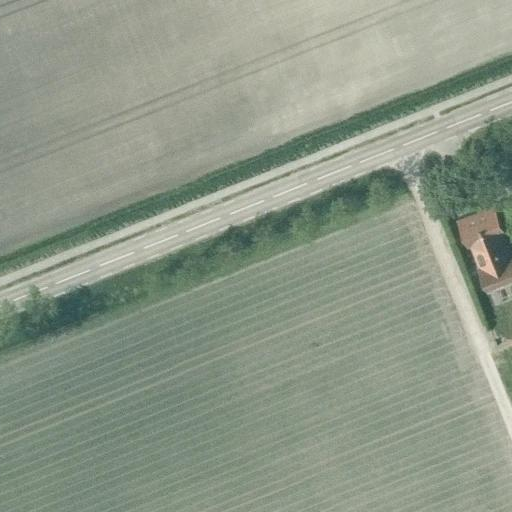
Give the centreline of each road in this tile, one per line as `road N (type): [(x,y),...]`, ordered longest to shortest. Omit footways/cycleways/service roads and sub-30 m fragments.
road 1 (tertiary): [(511,103),(0,306)]
road 2 (track): [(511,426),(401,147)]
